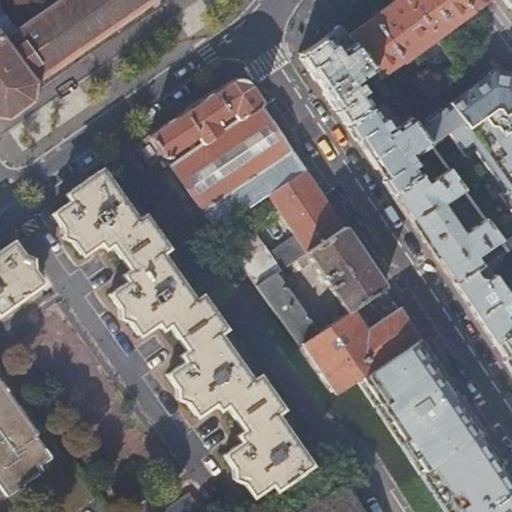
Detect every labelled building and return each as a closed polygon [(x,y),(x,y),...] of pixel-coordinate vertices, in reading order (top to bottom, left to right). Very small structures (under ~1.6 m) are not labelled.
[(28,83),(149,0),(63,0),(0,43),(0,113),(5,114),(28,98),(30,85),(28,83)] [(464,0),(395,0),(355,31),(363,54),(375,71),(381,79),(473,12),(464,0)] [(511,0),(464,0),(473,12),(490,0),(506,0),(511,8),(511,0)] [(375,71),(363,54),(355,44),(340,55),(337,51),(340,48),(339,46),(351,38),(343,27),(326,38),(327,36),(299,54),(347,124),(371,108),(365,98),(371,94),(368,91),(365,93),(360,85),(357,88),(355,84),(375,71)] [(494,72),(418,129),(429,145),(448,134),(460,150),(470,142),(511,199),(511,76),(510,75),(494,72)] [(232,112),(237,120),(261,105),(247,85),(243,81),(240,80),(236,80),(231,81),(147,136),(162,157),(163,157),(197,136),(202,143),(220,131),(215,124),(232,112)] [(396,84),(388,89),(392,95),(402,108),(409,102),(409,96),(403,86),(396,84)] [(377,90),(371,94),(365,98),(371,108),(384,100),(377,90)] [(90,97),(63,112),(72,127),(98,113),(90,97)] [(261,105),(237,120),(220,131),(202,143),(168,164),(190,195),(216,231),(240,215),(267,197),(305,171),(261,105)] [(381,122),(371,108),(347,124),(394,194),(421,176),(424,173),(416,160),(413,162),(410,157),(429,145),(418,129),(411,120),(389,134),(386,130),(381,122)] [(385,120),(381,122),(386,130),(390,127),(385,120)] [(147,136),(135,145),(150,165),(162,157),(147,136)] [(441,161),(436,154),(424,162),(430,169),(441,161)] [(168,164),(167,163),(155,172),(178,204),(190,195),(168,164)] [(421,176),(394,194),(454,283),(480,266),(475,258),(499,240),(484,219),(463,234),(454,221),(457,218),(454,212),(450,215),(442,203),(462,190),(447,169),(426,184),(421,176)] [(274,489),(308,466),(279,424),(272,415),(279,410),(256,378),(249,383),(215,334),(222,329),(199,298),(192,302),(157,253),(164,249),(141,217),(135,221),(98,170),(64,195),(69,201),(51,214),(61,227),(61,237),(71,241),(80,254),(98,241),(103,247),(111,242),(130,269),(122,275),(127,282),(109,295),(118,307),(118,317),(129,322),(137,334),(156,322),(160,328),(169,323),(186,349),(179,355),(183,362),(166,374),(176,388),(176,398),(185,401),(194,415),(212,403),(217,409),(226,404),(245,431),(237,437),(241,443),(224,456),(233,469),(233,479),(243,483),(252,495),(270,483),(274,489)] [(344,228),(305,171),(267,197),(293,237),(269,253),(240,215),(216,231),(257,287),(276,274),(286,267),(344,228)] [(384,287),(344,228),(286,267),(290,274),(309,261),(307,259),(309,258),(346,313),(351,310),(384,287)] [(0,310),(39,283),(30,270),(29,260),(19,256),(10,243),(0,250),(0,310)] [(480,266),(454,283),(494,343),(511,330),(511,328),(504,317),(511,312),(511,302),(485,266),(484,263),(480,266)] [(276,274),(257,287),(299,345),(327,326),(322,319),(313,326),(276,274)] [(351,310),(346,313),(327,326),(299,345),(326,382),(335,394),(356,381),(390,360),(419,340),(398,308),(364,330),(351,310)] [(511,330),(494,343),(511,369),(511,330)] [(418,475),(481,433),(419,340),(390,360),(356,381),(418,475)] [(44,432),(0,370),(0,478),(11,494),(48,470),(44,463),(54,455),(40,435),(44,432)] [(481,433),(418,475),(433,496),(495,454),(481,433)] [(511,478),(495,454),(433,496),(443,511),(463,511),(511,478)] [(511,511),(511,478),(463,511),(511,511)] [(362,511),(347,485),(300,511),(362,511)] [(200,511),(188,495),(163,511),(200,511)]
